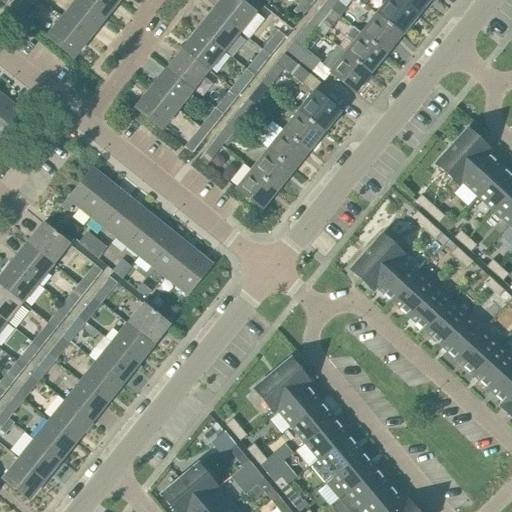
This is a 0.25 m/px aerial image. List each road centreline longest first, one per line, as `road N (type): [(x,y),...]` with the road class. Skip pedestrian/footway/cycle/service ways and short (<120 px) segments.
road 1 (residential): [(273,271),(453,50)]
road 2 (residential): [(108,472),(273,271)]
road 3 (residential): [(444,511),(315,362),(314,303)]
road 4 (residential): [(511,446),(356,307),(314,303)]
road 5 (residential): [(273,271),(75,119)]
road 6 (residential): [(75,119),(169,0)]
road 7 (residential): [(0,218),(75,119)]
